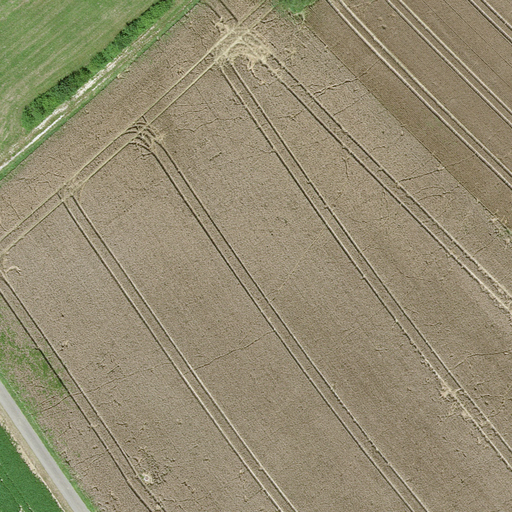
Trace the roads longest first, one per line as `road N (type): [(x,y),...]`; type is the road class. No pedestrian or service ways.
road 1 (track): [(0,164),(183,0)]
road 2 (unclassified): [(77,511),(0,393)]
